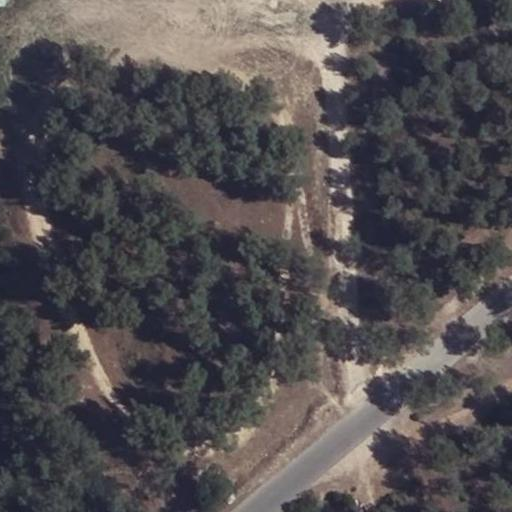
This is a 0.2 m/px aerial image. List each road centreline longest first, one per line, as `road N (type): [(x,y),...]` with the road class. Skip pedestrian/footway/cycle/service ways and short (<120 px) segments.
road 1 (track): [(366,419),(345,313),(333,95),(334,48),(348,14),(373,0)]
road 2 (unclassified): [(254,511),(511,297)]
